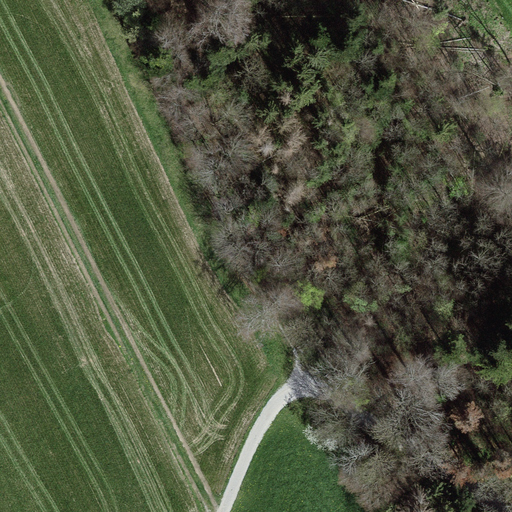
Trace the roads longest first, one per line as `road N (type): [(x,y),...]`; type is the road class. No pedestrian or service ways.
road 1 (track): [(305,383),(308,356),(286,332),(221,214),(118,0)]
road 2 (track): [(222,511),(240,453),(270,404),(290,385),(311,381),(506,511)]
